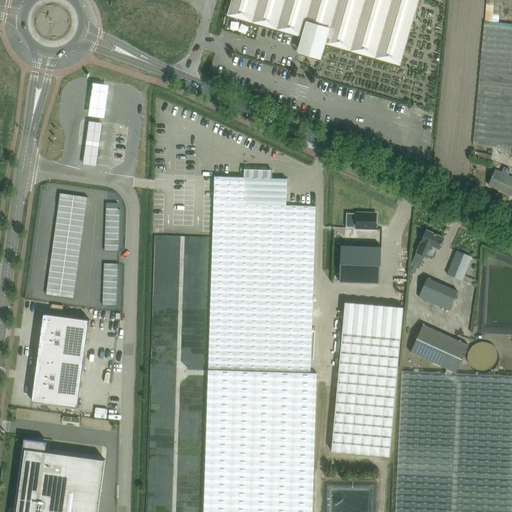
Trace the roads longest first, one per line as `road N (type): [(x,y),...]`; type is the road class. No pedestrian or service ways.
road 1 (tertiary): [(511,230),(79,36)]
road 2 (unclassified): [(124,511),(132,204),(119,184),(22,166)]
road 3 (unknown): [(205,33),(229,62),(290,87),(391,111),(423,102)]
road 4 (tertiary): [(5,293),(22,166)]
